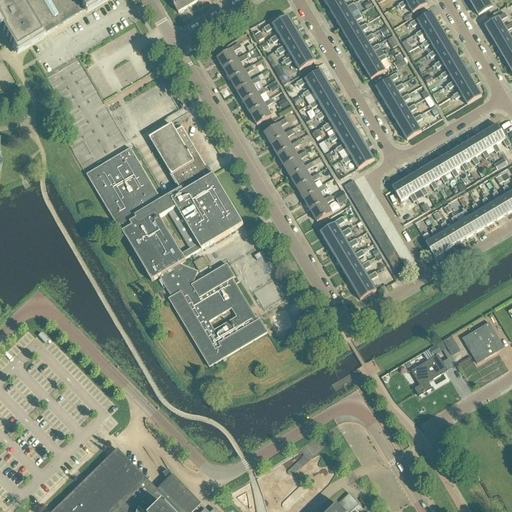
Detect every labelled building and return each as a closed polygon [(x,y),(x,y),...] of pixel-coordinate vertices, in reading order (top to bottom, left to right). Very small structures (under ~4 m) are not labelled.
[(0,28),(15,54),(105,0),(13,0),(0,8),(0,28)] [(183,0),(174,0),(171,2),(179,15),(189,9),(183,0)] [(183,0),(189,9),(200,3),(197,0),(183,0)] [(323,0),(329,10),(343,2),(342,0),(341,0),(323,0)] [(342,0),(343,2),(329,10),(335,20),(349,12),(348,11),(344,4),(350,0),(342,0)] [(427,8),(422,0),(416,0),(408,5),(407,4),(400,8),(403,12),(409,8),(414,15),(427,8)] [(488,2),(490,0),(486,0),(473,8),(480,18),(493,10),(488,2)] [(366,12),(373,8),(370,3),(364,7),(366,12)] [(355,7),(348,11),(349,12),(335,20),(341,30),(355,23),(354,21),(361,17),(355,7)] [(420,26),(424,33),(425,35),(438,27),(432,16),(420,23),(419,22),(411,27),(414,30),(420,26)] [(361,17),(354,21),(355,23),(341,30),(348,41),(361,33),(360,31),(356,25),(363,21),(361,17)] [(486,29),(493,40),(506,32),(505,31),(501,24),(507,20),(505,17),(498,21),(499,22),(486,29)] [(276,30),(280,37),(281,39),(296,31),(289,19),(275,28),(274,26),(265,31),(268,35),(276,30)] [(367,27),(360,31),(361,33),(348,41),(354,51),(367,43),(366,42),(362,35),(369,31),(367,27)] [(444,37),(438,27),(425,35),(424,33),(418,37),(420,40),(426,36),(430,43),(431,45),(444,37)] [(511,27),(505,31),(506,32),(493,40),(499,50),(511,42),(511,41),(507,34),(511,31),(511,27)] [(302,41),(296,31),(281,39),(280,37),(272,42),(275,46),(283,41),(287,48),(288,50),(302,41)] [(259,44),(265,41),(261,34),(256,38),(259,44)] [(451,47),(444,37),(431,45),(430,43),(424,47),(426,51),(433,47),(436,53),(437,55),(451,47)] [(373,38),(366,42),(367,43),(354,51),(360,61),(373,53),(372,52),(369,45),(375,41),(373,38)] [(393,51),(398,47),(393,39),(387,43),(393,51)] [(511,40),(511,41),(511,42),(499,50),(505,60),(511,56),(511,40)] [(309,52),(302,41),(288,50),(287,48),(279,53),(281,57),(289,52),(293,59),(294,61),(309,52)] [(218,61),(225,72),(240,64),(238,62),(234,55),(242,50),(240,46),(231,51),(233,53),(218,61)] [(405,50),(408,56),(414,52),(411,47),(405,50)] [(457,57),(451,47),(437,55),(436,53),(430,57),(432,61),(439,57),(443,64),(444,65),(457,57)] [(382,52),(379,48),(372,52),(373,53),(360,61),(366,72),(379,64),(379,62),(375,56),(382,52)] [(301,72),(315,63),(309,52),(294,61),(293,59),(285,63),(288,68),(296,63),(301,72)] [(279,66),(273,56),(268,59),(274,69),(279,66)] [(397,72),(406,66),(400,56),(395,59),(398,63),(394,66),(397,72)] [(246,57),(238,62),(240,64),(225,72),(231,83),(246,75),(245,73),(241,66),(248,61),(246,57)] [(463,68),(457,57),(444,65),(443,64),(436,67),(438,71),(445,67),(449,74),(450,76),(463,68)] [(381,66),(387,62),(385,58),(379,62),(379,64),(366,72),(372,82),(386,74),(381,66)] [(274,69),(273,69),(276,75),(282,72),(279,66),(274,69)] [(253,68),(245,73),(246,75),(231,83),(238,94),(253,86),(251,83),(247,77),(255,72),(253,68)] [(469,78),(463,68),(450,76),(449,74),(442,78),(444,81),(451,77),(455,84),(456,86),(469,78)] [(314,94),(329,85),(322,74),(308,82),(307,80),(298,85),(301,90),(308,85),(312,92),(314,94)] [(283,87),(289,84),(284,77),(279,80),(283,87)] [(377,90),(383,101),(397,93),(396,91),(392,84),(399,80),(396,77),(389,81),(390,83),(377,90)] [(427,86),(434,82),(431,78),(425,81),(427,86)] [(475,88),(469,78),(456,86),(455,84),(448,88),(451,92),(457,88),(461,95),(462,96),(475,88)] [(259,79),(251,83),(253,86),(238,94),(244,105),(259,97),(258,94),(254,87),(261,83),(259,79)] [(411,91),(418,87),(414,81),(407,85),(411,91)] [(279,90),(276,85),(271,88),(274,94),(279,90)] [(335,96),(329,85),(314,94),(312,92),(305,96),(307,100),(315,96),(319,103),(320,104),(335,96)] [(403,87),(396,91),(397,93),(383,101),(390,111),(403,103),(402,101),(398,95),(405,91),(403,87)] [(434,96),(440,92),(437,87),(431,91),(434,96)] [(481,99),(475,88),(462,96),(461,95),(455,98),(457,102),(464,98),(468,106),(481,99)] [(265,90),(258,94),(259,97),(244,105),(251,116),(266,108),(264,106),(260,99),(268,94),(265,90)] [(342,107),(335,96),(320,104),(319,103),(311,107),(314,112),(322,107),(326,114),(327,116),(342,107)] [(409,97),(402,101),(403,103),(390,111),(396,121),(409,113),(408,112),(404,105),(411,101),(409,97)] [(426,110),(431,108),(427,99),(422,101),(426,110)] [(267,110),(275,105),(272,101),(264,106),(266,108),(251,116),(257,128),(272,119),(267,110)] [(333,127),(348,118),(342,107),(327,116),(326,114),(318,118),(320,123),(328,118),(332,125),(333,127)] [(415,108),(408,112),(409,113),(396,121),(402,132),(415,124),(414,122),(410,115),(417,111),(415,108)] [(340,138),(355,129),(348,118),(333,127),(332,125),(324,129),(327,133),(334,129),(338,135),(340,138)] [(417,126),(423,122),(421,118),(414,122),(415,124),(402,132),(408,142),(422,134),(417,126)] [(294,129),(300,125),(297,119),(291,123),(294,129)] [(266,136),(272,147),(287,139),(285,136),(282,130),(289,125),(287,121),(279,126),(280,128),(266,136)] [(206,167),(184,129),(177,133),(174,127),(151,141),(173,178),(172,179),(180,192),(181,194),(211,176),(206,168),(208,167),(208,166),(206,167)] [(507,149),(511,147),(506,140),(505,141),(498,128),(487,134),(495,147),(496,147),(503,143),(507,149)] [(346,149),(361,140),(355,129),(340,138),(338,135),(331,140),(333,144),(341,140),(345,147),(346,149)] [(293,132),(285,136),(287,139),(272,147),(279,158),(293,150),(292,148),(288,141),(295,136),(293,132)] [(316,141),(322,137),(319,132),(313,136),(316,141)] [(500,153),(496,147),(495,147),(487,134),(477,140),(485,154),(486,153),(493,149),(497,155),(500,153)] [(353,160),(368,151),(361,140),(346,149),(345,147),(337,151),(340,155),(347,151),(351,158),(353,160)] [(490,160),(486,153),(485,154),(477,140),(466,147),(474,160),(476,159),(482,155),(487,162),(490,160)] [(300,143),(292,148),(293,150),(279,158),(285,169),(300,161),(298,158),(294,152),(302,147),(300,143)] [(472,161),(476,167),(480,165),(476,159),(474,160),(466,147),(456,153),(464,166),(465,165),(472,161)] [(244,227),(215,178),(214,177),(213,178),(211,176),(181,194),(180,192),(162,203),(132,151),(88,177),(119,229),(121,228),(124,234),(133,228),(131,225),(138,221),(140,224),(157,215),(160,220),(168,215),(190,252),(182,256),(186,261),(202,252),(244,227)] [(359,171),(374,162),(368,151),(353,160),(351,158),(344,162),(346,166),(354,162),(359,171)] [(306,153),(298,158),(300,161),(285,169),(292,180),(306,172),(305,169),(301,162),(309,158),(306,153)] [(469,172),(465,165),(464,166),(456,153),(446,159),(454,172),(455,171),(462,167),(466,174),(469,172)] [(459,178),(455,171),(454,172),(446,159),(435,165),(443,178),(445,177),(452,173),(455,180),(459,178)] [(498,173),(507,167),(504,161),(494,167),(498,173)] [(312,165),(305,169),(306,172),(292,180),(298,191),(313,183),(311,180),(307,173),(315,169),(312,165)] [(449,184),(445,177),(443,178),(435,165),(425,171),(433,184),(434,183),(441,179),(445,186),(449,184)] [(438,190),(434,183),(433,184),(425,171),(415,177),(423,190),(424,190),(431,186),(435,192),(438,190)] [(319,175),(311,180),(313,183),(298,191),(304,202),(319,194),(318,191),(314,184),(321,179),(319,175)] [(505,184),(510,181),(506,175),(501,178),(505,184)] [(428,196),(424,190),(423,190),(415,177),(405,184),(412,197),(414,196),(421,192),(425,198),(428,196)] [(500,187),(504,184),(501,178),(496,181),(500,187)] [(358,188),(355,183),(345,188),(348,194),(358,188)] [(418,203),(414,196),(412,197),(405,184),(394,190),(402,203),(410,198),(414,205),(418,203)] [(328,191),(326,186),(318,191),(319,194),(304,202),(311,213),(326,205),(324,202),(320,195),(328,191)] [(360,193),(358,188),(348,194),(351,198),(360,193)] [(511,199),(510,197),(511,196),(511,195),(508,189),(504,191),(509,198),(502,202),(500,203),(508,216),(511,213),(511,199)] [(446,204),(455,198),(451,190),(441,196),(446,204)] [(363,197),(360,193),(351,198),(354,203),(363,197)] [(343,195),(336,199),(340,206),(347,201),(343,195)] [(500,203),(502,202),(498,195),(494,197),(498,204),(491,208),(490,209),(497,222),(508,216),(500,203)] [(327,206),(334,202),(332,197),(324,202),(326,205),(311,213),(317,225),(333,216),(327,206)] [(366,202),(363,197),(354,203),(356,208),(366,202)] [(490,209),(491,208),(487,201),(484,203),(488,210),(481,214),(479,215),(487,228),(497,222),(490,209)] [(369,207),(366,202),(356,208),(359,212),(369,207)] [(362,217),(372,211),(369,207),(359,212),(362,217)] [(479,215),(481,214),(477,207),(473,209),(478,216),(471,220),(469,221),(477,234),(487,228),(479,215)] [(448,217),(452,214),(448,208),(444,211),(448,217)] [(374,216),(372,211),(362,217),(365,222),(374,216)] [(469,221),(471,220),(467,213),(463,216),(467,223),(460,227),(459,228),(466,240),(477,234),(469,221)] [(181,257),(160,222),(161,222),(160,220),(157,215),(140,224),(138,221),(131,225),(133,228),(124,234),(123,235),(127,241),(129,240),(149,275),(148,276),(152,284),(160,279),(180,267),(187,263),(186,261),(182,256),(182,257),(182,256),(181,257)] [(437,224),(442,220),(438,215),(433,218),(437,224)] [(377,221),(374,216),(365,222),(367,227),(377,221)] [(459,228),(460,227),(456,220),(453,222),(457,229),(450,232),(448,234),(456,246),(466,240),(459,228)] [(322,235),(329,247),(343,238),(342,236),(338,229),(345,225),(343,221),(335,225),(336,227),(322,235)] [(380,225),(377,221),(367,227),(370,231),(380,225)] [(373,236),(383,230),(380,225),(370,231),(373,236)] [(448,234),(450,232),(446,225),(442,228),(447,235),(440,239),(438,240),(446,253),(456,246),(448,234)] [(376,241),(385,235),(383,230),(373,236),(376,241)] [(349,231),(342,236),(343,238),(329,247),(335,257),(350,249),(349,247),(344,240),(352,236),(349,231)] [(438,240),(440,239),(435,232),(432,234),(436,241),(428,246),(435,259),(446,253),(438,240)] [(388,240),(385,235),(376,241),(379,245),(388,240)] [(381,250),(391,244),(388,240),(379,245),(381,250)] [(356,242),(349,247),(350,249),(335,257),(342,268),(356,260),(355,257),(351,251),(359,247),(356,242)] [(384,255),(394,249),(391,244),(381,250),(384,255)] [(387,259),(396,254),(394,249),(384,255),(387,259)] [(362,253),(355,257),(356,260),(342,268),(348,279),(363,271),(362,269),(357,262),(365,257),(362,253)] [(399,258),(396,254),(387,259),(390,264),(399,258)] [(402,263),(399,258),(390,264),(392,269),(402,263)] [(405,268),(402,263),(392,269),(395,273),(405,268)] [(369,264),(362,269),(363,271),(348,279),(355,290),(369,282),(368,280),(364,273),(372,268),(369,264)] [(210,370),(269,336),(260,322),(258,323),(256,320),(233,281),(236,280),(228,267),(193,288),(199,274),(180,267),(160,279),(172,299),(169,301),(210,370)] [(408,273),(405,268),(395,273),(398,279),(408,273)] [(370,284),(378,279),(376,275),(368,280),(369,282),(355,290),(361,302),(376,293),(370,284)] [(477,366),(497,354),(494,348),(500,344),(489,325),(482,329),(485,335),(481,338),(478,332),(463,341),(477,366)] [(452,340),(445,345),(449,352),(456,348),(452,340)] [(433,359),(440,355),(438,350),(431,354),(433,359)] [(428,385),(447,373),(438,358),(412,373),(420,388),(415,391),(419,399),(432,391),(428,385)] [(511,406),(499,414),(511,434),(511,406)] [(490,420),(477,428),(485,441),(490,449),(503,441),(490,420)] [(477,428),(458,439),(466,452),(485,441),(477,428)] [(458,439),(445,447),(458,468),(471,460),(466,452),(458,439)] [(215,511),(210,506),(204,511),(194,511),(200,507),(172,477),(159,490),(157,492),(151,487),(117,451),(83,484),(60,506),(54,511),(215,511)] [(471,460),(458,468),(469,487),(482,479),(471,460)] [(482,479),(469,487),(477,500),(499,487),(491,474),(482,479)] [(353,511),(360,506),(349,495),(338,507),(337,506),(331,511),(353,511)]
